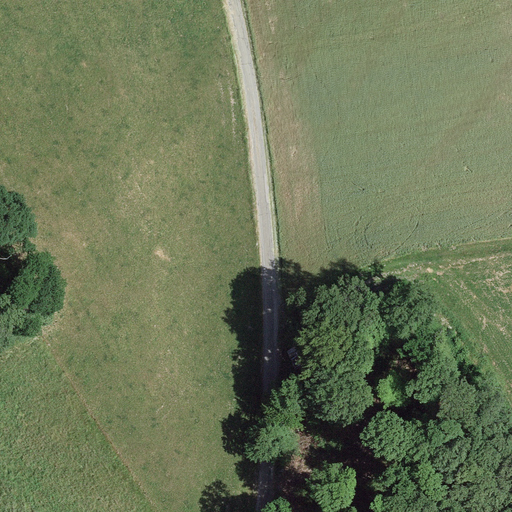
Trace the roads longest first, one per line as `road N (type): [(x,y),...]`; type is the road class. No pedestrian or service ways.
road 1 (track): [(226,0),(244,70),(269,279),(255,511)]
road 2 (track): [(267,313),(378,232),(511,225)]
